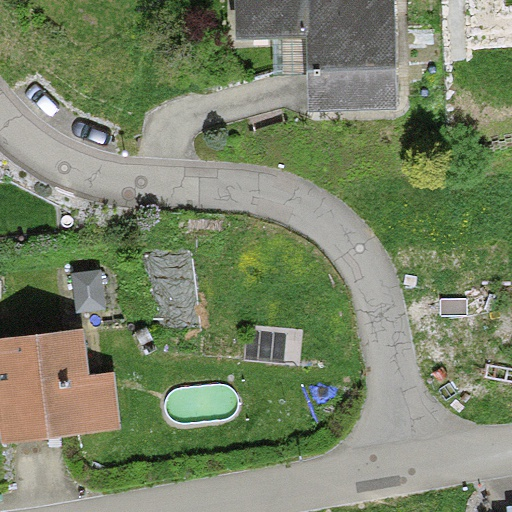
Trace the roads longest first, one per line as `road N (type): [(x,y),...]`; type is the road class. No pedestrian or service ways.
road 1 (residential): [(407,473),(375,314),(356,261),(313,224),(268,201),(73,178),(0,127)]
road 2 (residential): [(205,511),(407,473)]
